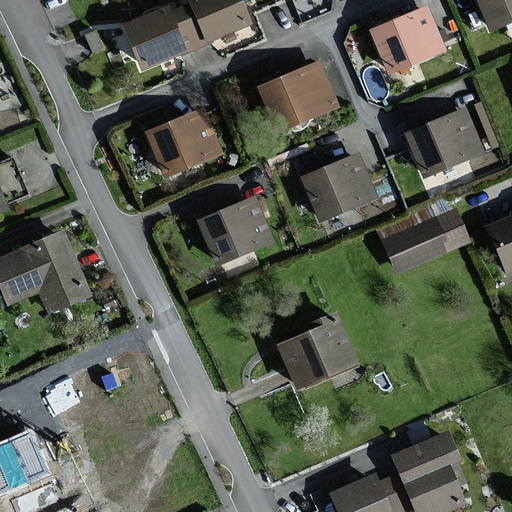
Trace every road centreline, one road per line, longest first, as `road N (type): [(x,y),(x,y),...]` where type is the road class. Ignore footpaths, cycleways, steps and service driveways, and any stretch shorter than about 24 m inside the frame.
road 1 (residential): [(248,511),(168,319),(78,150),(77,128)]
road 2 (residential): [(77,128),(388,0)]
road 3 (residential): [(77,128),(11,0)]
